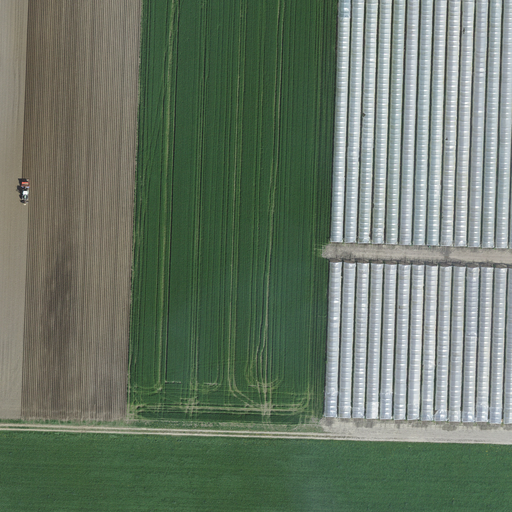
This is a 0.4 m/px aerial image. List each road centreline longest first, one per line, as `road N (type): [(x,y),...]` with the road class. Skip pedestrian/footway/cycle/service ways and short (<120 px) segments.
road 1 (track): [(0,425),(511,435)]
road 2 (track): [(511,257),(335,250)]
